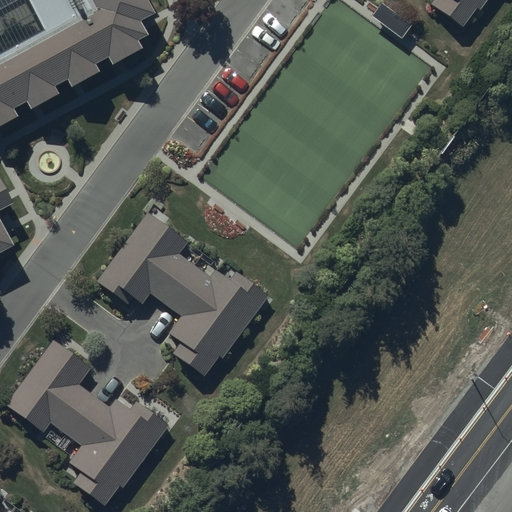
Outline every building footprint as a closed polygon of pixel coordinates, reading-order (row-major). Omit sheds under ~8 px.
[(0,0),(0,263),(9,258),(0,238),(0,220),(9,216),(1,199),(0,197),(0,136),(12,130),(8,122),(21,117),(25,123),(52,107),(49,100),(63,93),(68,100),(95,84),(90,78),(103,71),(107,79),(138,61),(134,53),(142,48),(136,35),(150,27),(147,22),(135,0),(0,0)] [(433,0),(427,9),(460,33),(474,13),(478,16),(489,0),(433,0)] [(411,30),(380,8),(368,23),(399,46),(411,30)] [(145,219),(94,286),(126,309),(141,309),(150,298),(181,322),(167,339),(179,351),(171,361),(204,386),(268,301),(235,278),(229,285),(214,275),(209,282),(177,259),(186,246),(145,219)] [(5,409),(43,438),(51,427),(81,449),(68,468),(83,479),(76,489),(106,511),(109,511),(171,430),(136,404),(130,413),(118,404),(111,414),(78,390),(92,372),(54,344),(5,409)]
